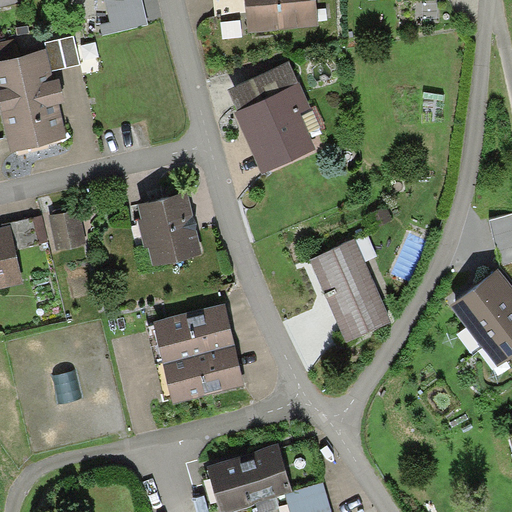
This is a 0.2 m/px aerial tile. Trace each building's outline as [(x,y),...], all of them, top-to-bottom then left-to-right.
[(0,0),(0,8),(19,4),(18,0),(0,0)] [(142,0),(124,0),(124,1),(105,0),(110,24),(101,26),(104,37),(148,24),(142,0)] [(213,0),(215,15),(246,13),(244,0),(213,0)] [(244,0),(246,13),(248,34),(320,27),(317,0),(244,0)] [(48,52),(53,72),(79,66),(74,38),(46,44),(48,52)] [(0,63),(0,110),(11,154),(69,139),(61,107),(67,105),(63,93),(60,81),(56,82),(53,72),(48,52),(0,63)] [(230,92),(239,112),(299,84),(290,64),(230,92)] [(239,112),(235,113),(262,174),(317,150),(301,113),(311,109),(300,84),(299,84),(239,112)] [(187,193),(137,206),(153,267),(203,254),(191,210),(187,193)] [(384,204),(367,213),(372,224),(390,216),(384,204)] [(57,252),(86,245),(79,212),(50,218),(57,252)] [(10,227),(15,250),(48,242),(42,217),(10,224),(10,227)] [(0,290),(23,285),(15,250),(10,227),(0,229),(0,290)] [(356,231),(310,250),(315,261),(345,333),(391,315),(356,231)] [(511,280),(498,262),(451,296),(497,360),(511,348),(511,280)] [(226,296),(154,313),(164,353),(235,337),(234,329),(226,296)] [(235,337),(164,353),(173,396),(245,379),(240,355),(235,337)] [(279,440),(209,460),(221,505),(285,488),(292,486),(279,440)] [(292,486),(285,488),(291,511),(332,511),(323,478),(292,486)] [(256,511),(289,511),(286,497),(255,504),(256,511)]
